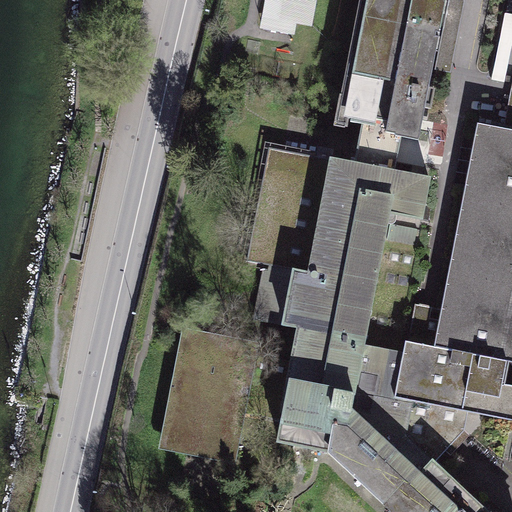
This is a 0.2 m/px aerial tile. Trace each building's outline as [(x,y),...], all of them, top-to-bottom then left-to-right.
[(442,0),(358,0),(332,128),(359,133),(353,163),(396,172),(401,146),(411,148),(442,0)] [(511,139),(473,133),(433,351),(502,364),(511,366),(511,139)] [(426,180),(272,150),(246,263),(272,267),(259,322),(303,328),(296,358),(187,336),(167,443),(232,456),(237,413),(286,419),(281,441),(313,449),(338,414),(345,410),(357,349),(389,214),(420,219),(426,180)] [(399,358),(357,349),(345,410),(338,414),(410,481),(427,463),(435,470),(468,432),(468,412),(511,423),(511,390),(497,389),(502,364),(433,351),(401,347),(399,358)] [(338,414),(313,449),(334,453),(395,511),(482,511),(435,470),(427,463),(410,481),(338,414)]
